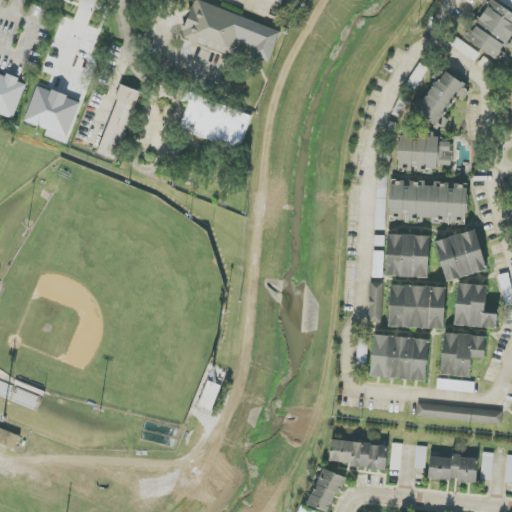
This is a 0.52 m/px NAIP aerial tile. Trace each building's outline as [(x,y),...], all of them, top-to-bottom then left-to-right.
[(281,31),(194,0),(181,38),(233,56),(237,43),(254,49),(251,55),(270,62),(281,31)] [(511,0),(498,0),(511,9),(511,0)] [(481,53),(454,36),(449,44),(475,61),(481,53)] [(458,97),(463,100),(471,88),(445,71),(416,113),(440,130),(447,119),(444,117),(458,97)] [(0,113),(14,118),(27,83),(6,76),(5,78),(0,75),(0,113)] [(69,137),(81,101),(36,86),(25,123),(69,137)] [(140,92),(121,86),(98,154),(117,160),(140,92)] [(252,115),(188,94),(185,102),(189,103),(179,130),(240,150),(252,115)] [(399,171),(414,172),(437,173),(437,165),(450,165),(452,142),(439,142),(439,137),(400,135),(399,171)] [(468,185),(425,183),(425,182),(392,181),(390,220),(405,220),(405,221),(423,222),(424,218),(432,218),(432,223),(450,224),(467,224),(468,185)] [(487,271),(476,230),(435,241),(447,282),(487,271)] [(428,278),(430,236),(388,235),(386,277),(428,278)] [(511,305),(511,288),(508,273),(498,276),(506,307),(511,305)] [(369,323),(381,323),(381,282),(370,282),(369,323)] [(497,328),(498,307),(486,306),(487,285),(457,284),(455,326),(497,328)] [(389,328),(444,330),(446,287),(391,285),(389,328)] [(441,375),(470,377),(471,358),(485,359),(486,336),(444,334),(441,375)] [(429,339),(374,336),(371,378),(426,381),(429,339)] [(221,386),(207,381),(198,406),(212,411),(221,386)] [(417,419),(502,423),(503,410),(417,405),(417,419)] [(0,443),(16,449),(21,436),(0,428),(0,443)] [(387,468),(388,445),(331,441),(330,465),(387,468)] [(391,471),(401,471),(402,444),(392,444),(391,471)] [(481,480),(492,481),(493,453),(482,453),(481,480)] [(430,457),(429,480),(477,482),(478,458),(453,456),(453,459),(430,457)] [(309,506),(324,511),(331,511),(344,477),(322,469),(309,506)]
